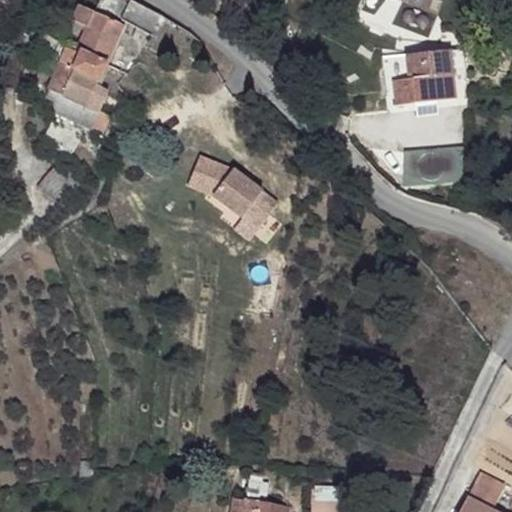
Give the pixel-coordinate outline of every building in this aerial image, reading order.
[(157,14),(130,0),(126,0),(118,19),(148,35),(157,14)] [(121,24),(75,2),(67,18),(85,26),(77,41),(72,49),(103,63),(121,24)] [(85,26),(67,18),(61,33),(77,41),(85,26)] [(103,63),(72,49),(69,56),(76,60),(73,66),(59,60),(47,87),(85,105),(94,86),(103,63)] [(410,70),(395,73),(400,112),(421,110),(420,102),(440,99),(450,97),(451,102),(471,100),(465,51),(455,52),(408,57),(410,70)] [(106,92),(94,86),(85,105),(98,111),(106,92)] [(451,102),(450,97),(440,99),(420,102),(421,110),(423,122),(453,118),(451,102)] [(448,165),(446,153),(431,154),(433,166),(448,165)] [(78,169),(52,156),(39,178),(65,193),(78,169)] [(238,168),(201,156),(191,187),(219,196),(246,217),(250,213),(265,224),(282,201),(238,168)] [(502,482),(476,470),(465,495),(490,508),(502,482)] [(257,511),(258,498),(234,494),(232,511),(245,511),(257,511)] [(497,511),(490,508),(465,495),(455,511),(497,511)] [(284,511),(286,502),(258,498),(257,511),(284,511)]
